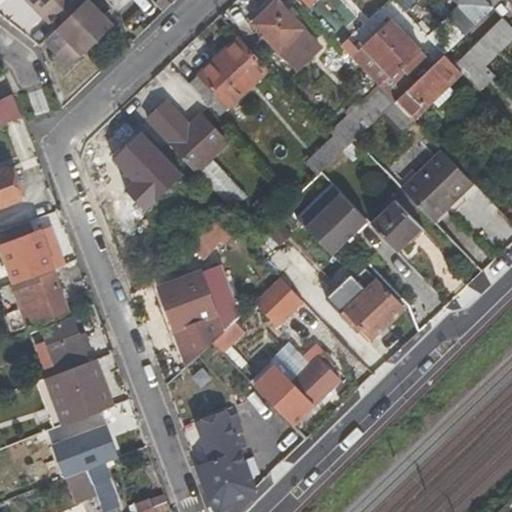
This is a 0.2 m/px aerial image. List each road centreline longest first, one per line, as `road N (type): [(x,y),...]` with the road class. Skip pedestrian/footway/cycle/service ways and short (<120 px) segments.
road 1 (residential): [(202,0),(55,143),(193,511)]
road 2 (residential): [(511,268),(264,511)]
